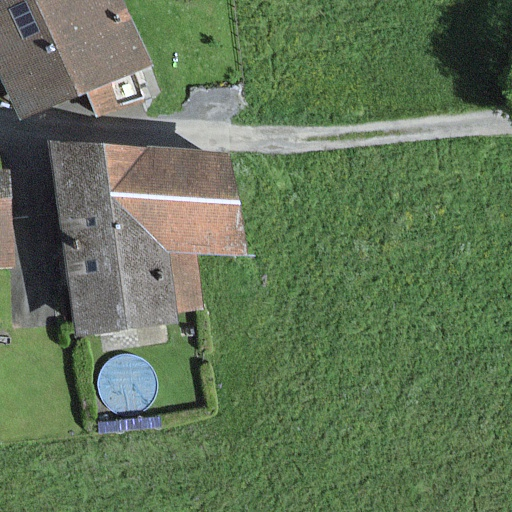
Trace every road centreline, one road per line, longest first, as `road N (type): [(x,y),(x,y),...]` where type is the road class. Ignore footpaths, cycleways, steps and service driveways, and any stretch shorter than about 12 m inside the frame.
road 1 (residential): [(0,122),(264,143)]
road 2 (track): [(264,143),(511,138)]
